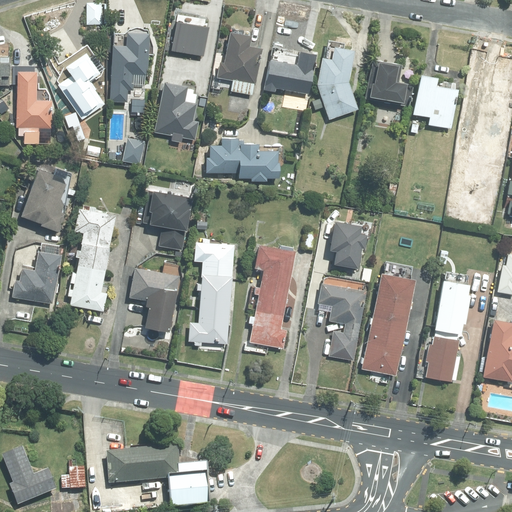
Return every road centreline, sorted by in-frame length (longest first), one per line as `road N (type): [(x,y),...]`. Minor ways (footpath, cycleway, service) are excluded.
road 1 (secondary): [(0,364),(381,431)]
road 2 (residential): [(382,0),(511,23)]
